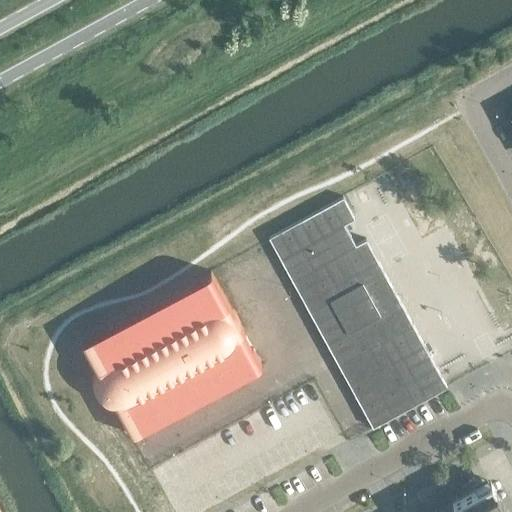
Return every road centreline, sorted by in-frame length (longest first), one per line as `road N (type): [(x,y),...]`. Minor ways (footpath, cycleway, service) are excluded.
road 1 (residential): [(511,415),(481,410),(287,511)]
road 2 (secondary): [(0,78),(143,0)]
road 3 (residential): [(511,188),(470,100),(511,71)]
